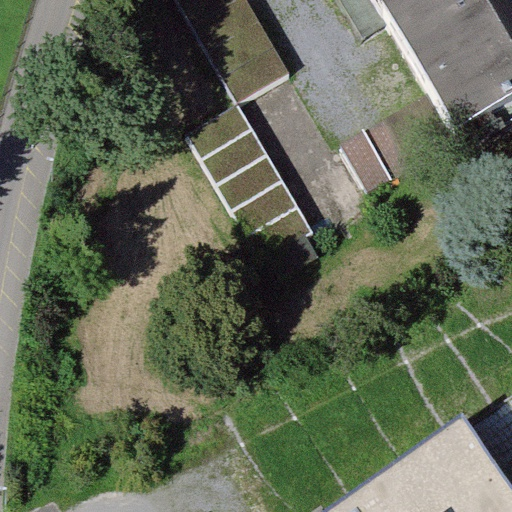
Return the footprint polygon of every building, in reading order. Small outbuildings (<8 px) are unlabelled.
[(285,78),(241,0),(172,0),(232,109),(285,78)] [(368,0),(385,29),(435,0),(368,0)] [(511,117),(511,6),(508,0),(435,0),(385,29),(456,150),(511,117)] [(320,257),(232,109),(181,139),(267,289),(320,257)] [(511,511),(511,490),(468,427),(340,511),(511,511)]
